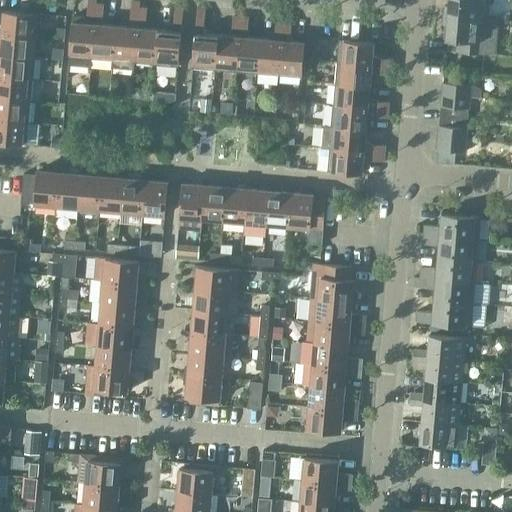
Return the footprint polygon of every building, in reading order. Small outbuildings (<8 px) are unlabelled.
[(95,15),(96,4),(96,0),(88,0),(88,15),(95,15)] [(445,6),(444,16),(487,20),(489,0),(450,0),(450,6),(445,6)] [(139,19),(140,8),(140,2),(132,1),(131,18),(139,19)] [(96,4),(95,15),(103,16),(104,5),(96,4)] [(174,22),(183,23),(184,5),(176,5),(174,22)] [(140,8),(139,19),(146,20),(147,9),(140,8)] [(2,33),(37,36),(39,14),(4,11),(2,33)] [(196,24),(205,25),(206,14),(197,13),(196,24)] [(285,21),(284,32),(291,32),(293,15),(285,14),(285,21)] [(69,64),(91,66),(92,59),(95,24),(86,24),(86,20),(84,17),(73,16),(69,64)] [(233,27),(240,28),(241,17),(234,16),(233,27)] [(487,20),(444,16),(443,26),(448,26),(447,39),(457,40),(456,52),(496,55),(499,21),(487,20)] [(241,17),(240,28),(248,29),(249,18),(241,17)] [(139,19),(131,18),(129,27),(116,26),(113,61),(113,68),(134,70),(135,63),(138,28),(139,19)] [(276,31),(284,32),(285,21),(277,20),(276,31)] [(172,31),(159,30),(156,65),(179,67),(183,23),(174,22),(172,31)] [(92,59),(113,61),(116,26),(95,24),(92,59)] [(193,68),(215,70),(218,35),(206,34),(205,25),(196,24),(193,68)] [(135,63),(156,65),(159,30),(138,28),(135,63)] [(57,38),(65,39),(66,29),(58,29),(57,38)] [(258,74),(280,76),(283,41),(284,32),(276,31),(273,40),(261,39),(258,74)] [(283,41),(280,76),(302,78),(305,43),(292,42),(291,32),(284,32),(283,41)] [(2,33),(0,55),(35,58),(37,36),(2,33)] [(237,72),(239,37),(218,35),(215,70),(237,72)] [(237,72),(258,74),(261,39),(240,37),(237,72)] [(339,40),(337,63),(372,66),(374,43),(339,40)] [(35,58),(0,55),(0,56),(0,76),(33,79),(35,58)] [(382,59),(381,66),(392,67),(393,59),(382,59)] [(336,84),(371,87),(372,66),(337,63),(336,84)] [(381,74),(392,75),(392,67),(381,66),(381,74)] [(0,76),(0,98),(31,101),(33,79),(0,76)] [(442,95),(470,97),(471,85),(443,83),(442,95)] [(371,87),(336,84),(334,106),(378,109),(378,102),(370,99),(371,87)] [(132,98),(142,99),(142,92),(140,89),(133,88),(132,98)] [(470,97),(442,95),(440,116),(468,119),(470,97)] [(0,119),(30,122),(31,101),(0,98),(0,119)] [(378,102),(378,109),(389,110),(389,103),(378,102)] [(378,109),(334,106),(332,127),(367,130),(368,118),(377,117),(378,109)] [(377,117),(388,118),(389,110),(378,109),(377,117)] [(468,119),(440,116),(439,138),(466,140),(468,119)] [(30,122),(0,119),(0,142),(28,145),(30,122)] [(367,130),(332,127),(330,149),(365,152),(367,130)] [(439,138),(438,150),(465,152),(466,140),(439,138)] [(374,152),(385,153),(386,146),(375,145),(374,152)] [(365,152),(330,149),(328,171),(363,174),(365,152)] [(385,153),(374,152),(373,160),(384,161),(385,153)] [(34,204),(57,206),(60,173),(37,171),(37,175),(34,204)] [(57,206),(78,208),(81,175),(60,173),(57,206)] [(22,203),(34,204),(37,175),(24,174),(22,203)] [(78,208),(100,210),(103,177),(81,175),(78,208)] [(100,210),(121,212),(124,179),(103,177),(100,210)] [(124,179),(121,212),(143,213),(146,181),(124,179)] [(146,181),(143,213),(166,215),(168,183),(146,181)] [(201,230),(202,219),(205,186),(183,184),(180,217),(179,229),(201,230)] [(227,188),(205,186),(202,219),(224,220),(227,188)] [(227,188),(224,220),(245,222),(248,190),(227,188)] [(244,234),(266,236),(267,224),(270,192),(248,190),(245,222),(244,234)] [(267,224),(288,226),(291,193),(270,192),(267,224)] [(291,193),(288,226),(310,228),(308,244),(322,245),(326,200),(314,199),(314,195),(291,193)] [(425,225),(424,235),(479,240),(481,217),(442,213),(441,227),(425,225)] [(440,246),(439,258),(477,261),(479,240),(424,235),(424,244),(440,246)] [(0,248),(16,250),(16,251),(26,252),(27,239),(0,236),(0,248)] [(31,246),(41,247),(42,239),(32,238),(31,246)] [(65,249),(75,250),(76,242),(65,241),(65,249)] [(75,250),(85,250),(86,242),(76,242),(75,250)] [(108,252),(118,253),(119,245),(108,244),(108,252)] [(119,245),(118,253),(128,254),(129,246),(119,245)] [(0,271),(14,273),(16,251),(16,250),(0,248),(0,271)] [(151,256),(159,257),(162,257),(163,249),(152,248),(151,256)] [(176,258),(184,259),(185,251),(177,250),(176,258)] [(210,261),(220,262),(221,254),(211,253),(210,261)] [(53,262),(63,263),(64,255),(54,254),(53,262)] [(221,254),(220,262),(231,263),(231,255),(221,254)] [(64,255),(63,263),(73,264),(74,256),(64,255)] [(95,280),(104,281),(137,283),(139,261),(97,257),(95,280)] [(253,265),(263,266),(264,258),(254,257),(253,265)] [(264,258),(263,266),(274,267),(274,259),(264,258)] [(422,268),(421,278),(475,283),(477,261),(439,258),(437,270),(422,268)] [(311,299),(319,299),(352,302),(354,280),(351,279),(352,267),(314,263),(311,299)] [(198,266),(196,289),(229,292),(237,293),(239,270),(198,266)] [(297,267),(297,269),(296,275),(307,276),(308,268),(297,267)] [(0,293),(21,295),(23,274),(14,273),(0,271),(0,293)] [(262,280),(272,281),(273,273),(263,272),(262,280)] [(273,273),(272,281),(283,282),(283,274),(273,273)] [(436,289),(435,301),(473,304),(475,283),(421,278),(420,287),(436,289)] [(104,281),(102,302),(135,305),(137,283),(104,281)] [(61,288),(60,298),(68,299),(69,289),(61,288)] [(196,289),(195,311),(227,314),(229,292),(196,289)] [(0,314),(19,317),(21,317),(23,295),(21,295),(0,293),(0,314)] [(59,309),(67,309),(68,299),(60,298),(59,309)] [(319,299),(317,321),(366,325),(366,316),(351,315),(352,302),(319,299)] [(473,304),(435,301),(434,313),(418,311),(417,322),(471,327),(473,304)] [(102,302),(100,324),(133,327),(135,305),(102,302)] [(261,316),(269,317),(270,306),(262,306),(261,316)] [(195,311),(193,332),(225,335),(227,314),(195,311)] [(0,336),(8,337),(17,338),(19,317),(0,314),(0,336)] [(269,317),(261,316),(259,338),(267,338),(269,317)] [(308,342),(315,343),(348,345),(349,333),(365,334),(366,325),(317,321),(309,320),(308,342)] [(100,324),(88,323),(86,344),(98,345),(131,348),(133,327),(100,324)] [(56,341),(64,342),(65,332),(57,331),(56,341)] [(193,332),(191,354),(223,357),(231,357),(233,336),(225,335),(193,332)] [(428,357),(464,360),(466,338),(430,335),(429,351),(422,351),(421,362),(428,362),(428,357)] [(0,358),(6,359),(8,337),(0,336),(0,358)] [(56,341),(55,352),(63,352),(64,342),(56,341)] [(315,343),(314,364),(362,368),(363,359),(347,358),(348,345),(315,343)] [(89,366),(129,370),(131,348),(98,345),(97,366),(89,366)] [(257,359),(265,360),(266,350),(258,349),(257,359)] [(422,351),(414,350),(413,361),(421,362),(422,351)] [(191,354),(189,375),(222,378),(223,357),(191,354)] [(426,378),(462,381),(464,360),(428,357),(428,362),(426,378)] [(265,360),(257,359),(256,370),(264,370),(265,360)] [(314,364),(312,386),(344,388),(345,376),(361,377),(362,368),(314,364)] [(129,370),(89,366),(86,394),(122,397),(123,392),(127,392),(129,370)] [(222,378),(189,375),(187,398),(191,398),(190,403),(219,406),(222,378)] [(425,400),(460,403),(462,381),(426,378),(425,394),(425,400)] [(53,380),(52,391),(60,392),(61,381),(53,380)] [(250,382),(248,408),(261,409),(263,383),(250,382)] [(312,386),(310,407),(358,411),(359,402),(343,401),(344,388),(312,386)] [(418,394),(411,393),(410,404),(417,405),(418,394)] [(424,405),(423,421),(459,425),(460,403),(425,400),(425,394),(418,394),(417,405),(424,405)] [(358,411),(310,407),(308,430),(341,433),(342,419),(357,420),(358,411)] [(459,425),(423,421),(421,444),(457,447),(459,425)] [(482,464),(495,465),(497,440),(485,439),(482,464)] [(46,462),(54,462),(55,452),(47,451),(46,462)] [(78,482),(86,483),(119,486),(121,463),(96,461),(96,456),(80,455),(78,482)] [(303,480),(352,484),(352,475),(337,474),(338,460),(305,457),(303,480)] [(213,471),(181,468),(179,491),(211,494),(213,471)] [(243,468),(241,496),(253,497),(256,469),(243,468)] [(352,484),(303,480),(302,502),(334,504),(335,492),(351,493),(352,484)] [(119,486),(86,483),(84,504),(117,507),(119,486)] [(43,490),(42,501),(50,501),(51,491),(43,490)] [(209,511),(211,494),(179,491),(176,511),(209,511)] [(42,501),(42,511),(50,511),(50,501),(42,501)] [(302,502),(300,511),(333,511),(334,504),(302,502)]
